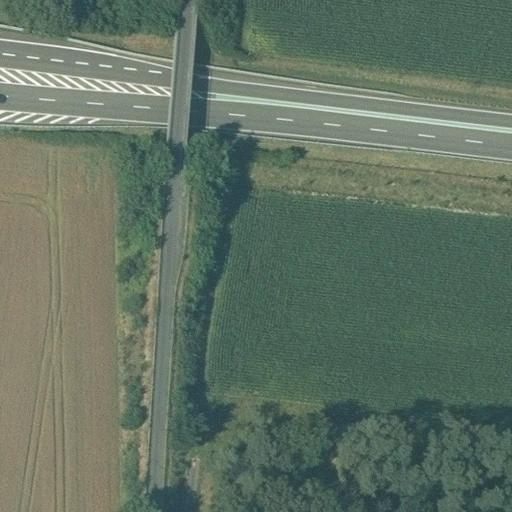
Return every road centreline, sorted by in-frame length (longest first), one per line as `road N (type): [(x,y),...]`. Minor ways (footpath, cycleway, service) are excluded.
road 1 (unclassified): [(184,0),(151,511)]
road 2 (trunk): [(101,84),(511,133)]
